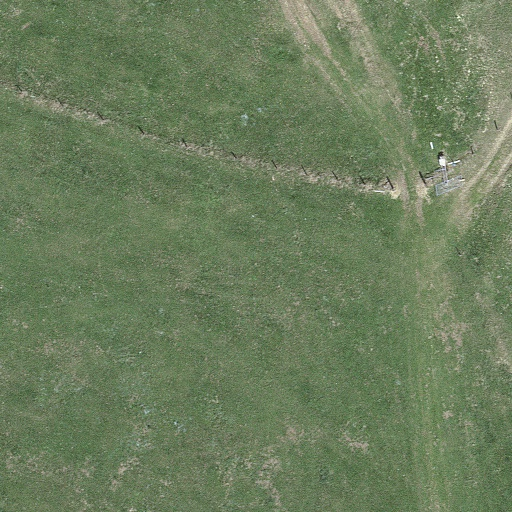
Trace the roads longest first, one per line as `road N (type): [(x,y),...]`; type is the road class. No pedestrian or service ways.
road 1 (track): [(511,111),(434,304),(432,511)]
road 2 (track): [(434,304),(375,131),(295,0)]
